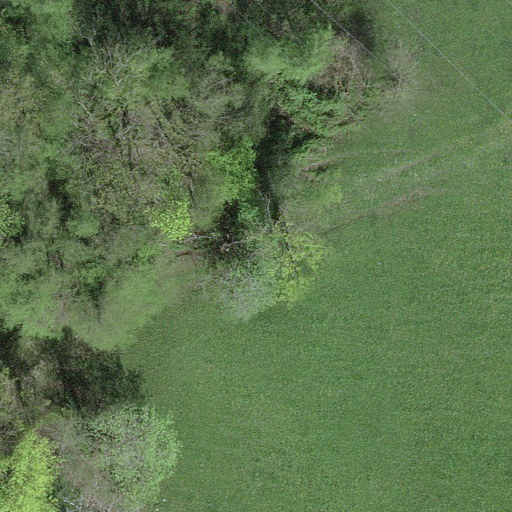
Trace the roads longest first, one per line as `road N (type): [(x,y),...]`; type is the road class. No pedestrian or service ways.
road 1 (track): [(6,384),(15,365),(68,326),(133,292),(511,132)]
road 2 (track): [(6,384),(27,425),(126,511)]
